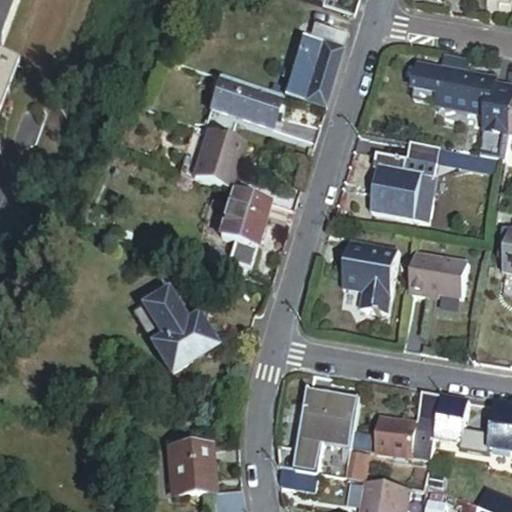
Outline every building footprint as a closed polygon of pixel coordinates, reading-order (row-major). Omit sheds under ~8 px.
[(0,0),(0,61),(23,0),(0,0)] [(293,0),(323,9),(325,0),(293,0)] [(283,98),(327,112),(349,40),(312,28),(308,42),(302,40),(283,98)] [(439,106),(489,115),(486,133),(511,137),(511,131),(511,88),(496,86),(496,82),(466,77),(469,63),(448,60),(446,74),(444,73),(442,86),(439,104),(439,106)] [(0,115),(17,71),(0,64),(0,115)] [(203,135),(207,137),(229,144),(235,123),(270,134),(280,101),(219,82),(203,135)] [(439,104),(442,86),(427,83),(423,102),(439,104)] [(203,135),(194,133),(179,180),(193,184),(207,137),(203,135)] [(207,137),(193,184),(231,196),(246,149),(229,144),(207,137)] [(375,216),(430,226),(441,168),(443,152),(412,147),(409,163),(378,158),(375,172),(382,174),(375,216)] [(501,163),(443,152),(441,168),(498,178),(501,163)] [(235,197),(231,211),(223,208),(214,238),(222,240),(217,255),(231,259),(229,265),(251,273),(272,208),(235,197)] [(511,235),(511,238),(501,236),(497,261),(507,263),(504,277),(511,278),(511,235)] [(380,252),(351,247),(344,295),(364,298),(362,315),(389,319),(399,257),(380,254),(380,252)] [(418,260),(412,299),(430,301),(430,297),(464,303),(469,268),(418,260)] [(173,297),(149,311),(166,341),(155,348),(174,380),(193,369),(189,362),(217,346),(203,321),(191,328),(173,297)] [(166,341),(149,311),(137,318),(155,348),(166,341)] [(221,353),(217,346),(189,362),(193,369),(221,353)] [(353,446),(360,405),(311,397),(300,456),(280,452),(280,474),(282,474),(317,480),(348,484),(350,470),(323,466),(326,443),(353,446)] [(441,400),(424,397),(418,430),(380,424),(375,459),(430,467),(441,400)] [(511,456),(511,412),(497,410),(495,419),(490,447),(489,453),(511,456)] [(490,447),(495,419),(486,418),(482,446),(490,447)] [(167,501),(209,500),(208,451),(166,452),(167,501)] [(413,477),(410,493),(425,495),(429,470),(421,469),(419,478),(413,477)] [(315,499),(317,480),(282,474),(280,489),(281,494),(315,499)] [(407,511),(410,493),(366,487),(361,511),(407,511)] [(483,511),(511,511),(511,502),(487,492),(479,510),(483,511)] [(445,497),(433,494),(429,511),(450,511),(451,509),(442,507),(445,497)] [(211,499),(212,511),(242,511),(240,497),(211,499)] [(479,511),(479,510),(458,501),(457,507),(464,511),(463,511),(479,511)]
